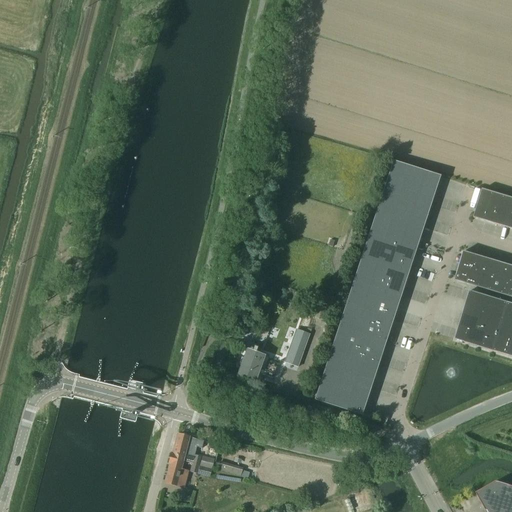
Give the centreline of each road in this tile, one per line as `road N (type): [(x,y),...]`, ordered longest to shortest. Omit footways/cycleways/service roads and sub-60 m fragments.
road 1 (track): [(45,386),(160,0)]
road 2 (tertiary): [(405,446),(349,457),(174,412)]
road 3 (unclassified): [(405,446),(398,414),(456,232)]
road 4 (tertiary): [(174,412),(62,383),(45,386)]
road 5 (tertiary): [(0,511),(45,386)]
